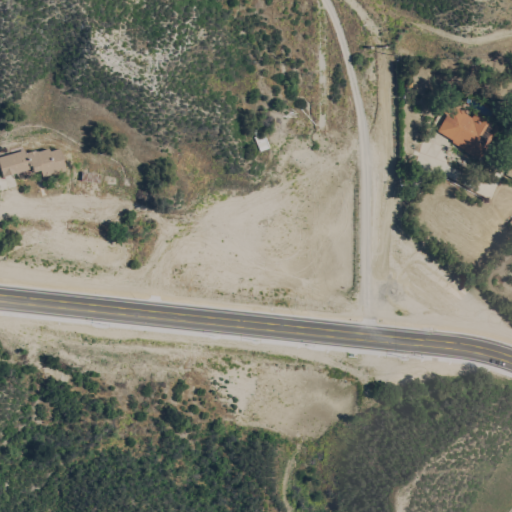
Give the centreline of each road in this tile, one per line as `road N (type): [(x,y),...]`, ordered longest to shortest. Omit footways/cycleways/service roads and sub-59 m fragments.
road 1 (tertiary): [(0,299),(320,328),(511,359)]
road 2 (residential): [(387,338),(388,110),(377,38),(349,0)]
